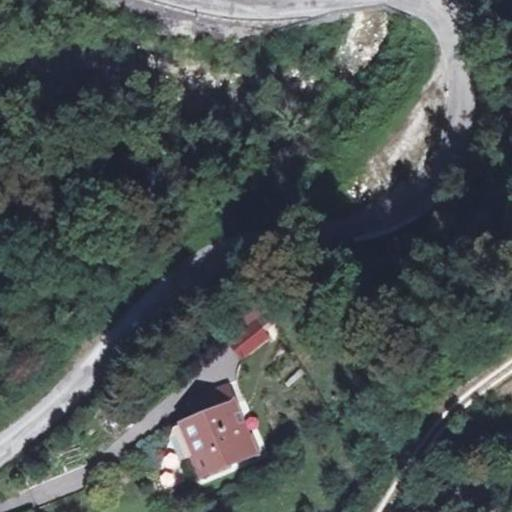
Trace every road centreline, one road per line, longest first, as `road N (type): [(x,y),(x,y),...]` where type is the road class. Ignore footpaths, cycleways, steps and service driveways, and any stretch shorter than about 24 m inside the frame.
road 1 (tertiary): [(0,450),(195,277),(315,237),(350,211),(444,95),(458,55),(452,21),(425,0)]
road 2 (track): [(381,511),(439,425),(511,365)]
road 3 (tertiary): [(363,0),(252,9),(204,0)]
